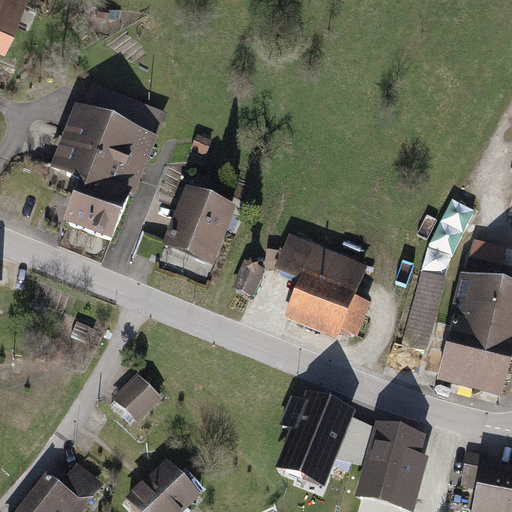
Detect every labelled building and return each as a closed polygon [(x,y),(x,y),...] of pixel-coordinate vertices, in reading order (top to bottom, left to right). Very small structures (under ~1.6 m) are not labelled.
[(0,0),(0,46),(7,49),(28,0),(0,0)] [(173,117),(96,87),(85,115),(78,113),(54,173),(85,185),(138,206),(173,117)] [(214,144),(199,137),(192,152),(207,158),(214,144)] [(138,206),(85,185),(67,229),(119,251),(138,206)] [(238,214),(189,194),(166,250),(215,270),(238,214)] [(367,267),(290,235),(276,269),(302,279),(286,318),(338,339),(341,331),(359,338),(373,305),(354,297),(367,267)] [(464,276),(460,275),(433,385),(498,401),(511,347),(511,288),(486,282),(491,262),(469,256),(464,276)] [(265,269),(244,261),(233,288),(254,297),(265,269)] [(391,262),(385,279),(396,283),(402,266),(391,262)] [(447,280),(422,273),(402,344),(428,351),(447,280)] [(91,330),(78,325),(72,339),(86,344),(91,330)] [(105,336),(91,330),(86,344),(100,350),(105,336)] [(53,339),(38,338),(37,350),(52,351),(53,339)] [(163,400),(137,375),(113,400),(138,425),(163,400)] [(326,477),(349,418),(310,403),(307,410),(293,404),(283,429),(298,435),(283,472),(306,481),(310,471),(326,477)] [(379,431),(363,490),(404,501),(401,511),(411,511),(426,462),(418,460),(422,443),(379,431)] [(475,490),(479,463),(480,456),(466,454),(461,488),(475,490)] [(184,511),(201,497),(167,461),(145,481),(125,500),(137,511),(184,511)] [(511,463),(511,470),(479,463),(475,490),(474,490),(511,497),(511,463)] [(77,464),(61,484),(88,505),(104,486),(77,464)] [(61,484),(46,472),(15,511),(83,511),(88,505),(61,484)] [(511,511),(511,497),(474,490),(470,511),(511,511)]
